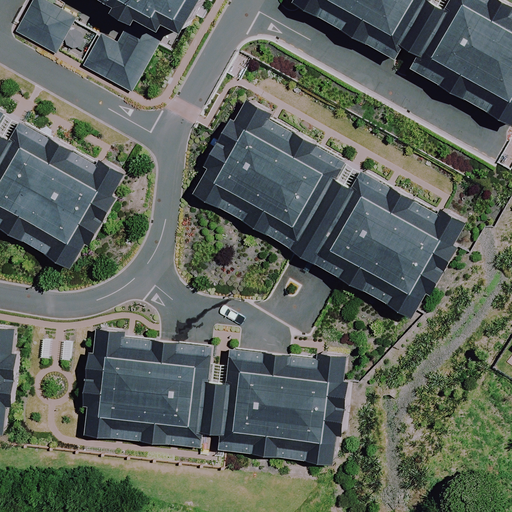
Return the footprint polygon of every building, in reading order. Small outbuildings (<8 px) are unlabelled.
[(79,14),(53,0),(34,0),(18,28),(59,51),(79,14)] [(128,0),(126,5),(140,13),(147,16),(150,11),(172,23),(176,15),(195,26),(209,0),(128,0)] [(314,0),(407,52),(414,40),(431,49),(424,62),(511,111),(511,0),(455,0),(453,5),(443,0),(314,0)] [(102,33),(84,66),(133,93),(165,35),(172,23),(150,11),(147,16),(140,13),(119,43),(102,33)] [(217,164),(203,187),(422,311),(436,286),(440,288),(466,242),(462,240),(473,220),(446,204),(442,211),(367,168),(358,183),(342,174),(350,159),(274,116),(278,109),(255,97),(242,119),(238,117),(212,161),(217,164)] [(0,216),(81,261),(132,169),(108,155),(104,161),(79,147),(80,145),(59,134),(58,136),(29,120),(20,135),(3,125),(12,109),(0,102),(0,216)] [(0,430),(10,431),(13,402),(19,403),(25,350),(20,350),(22,326),(0,323),(0,430)] [(98,402),(95,429),(345,455),(348,427),(352,427),(357,375),(353,374),(356,351),(324,348),(323,355),(237,346),(233,381),(214,379),(218,344),(131,335),(132,328),(106,325),(103,351),(98,351),(93,401),(98,402)]
